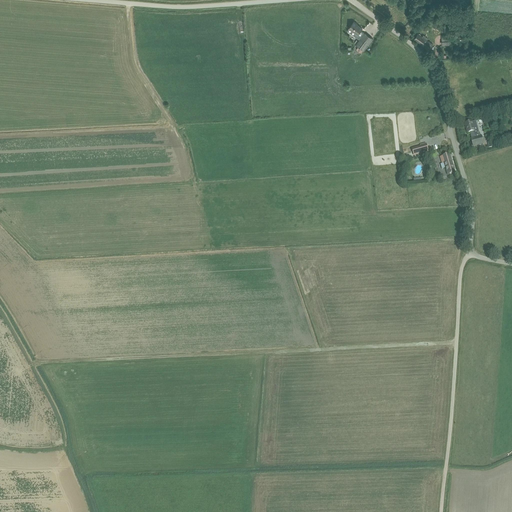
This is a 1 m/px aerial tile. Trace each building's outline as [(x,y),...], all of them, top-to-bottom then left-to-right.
[(354,44),(356,45),(364,51),(370,43),(373,39),(365,33),(361,30),(362,29),(357,25),(357,24),(354,22),(347,31),(359,40),(359,41),(357,40),(354,44)] [(414,39),(428,50),(433,44),(418,33),(414,39)] [(472,140),(473,139),(477,138),(475,132),(478,131),(476,122),(472,122),(465,124),(468,133),(470,133),(472,140)] [(482,137),(477,138),(473,139),(474,146),(483,144),(482,137)] [(427,146),(412,150),(414,156),(428,151),(427,146)] [(453,166),(450,155),(440,157),(442,164),(441,165),(442,169),(446,168),(448,176),(451,175),(455,174),(454,169),(453,169),(453,166)]
